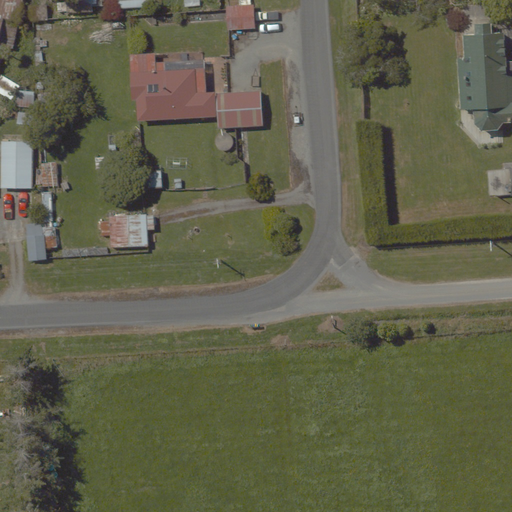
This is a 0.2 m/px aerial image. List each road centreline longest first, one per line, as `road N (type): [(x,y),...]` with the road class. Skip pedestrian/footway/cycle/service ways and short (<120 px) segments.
road 1 (residential): [(0,316),(333,300)]
road 2 (residential): [(313,0),(333,300)]
road 3 (residential): [(333,300),(511,288)]
